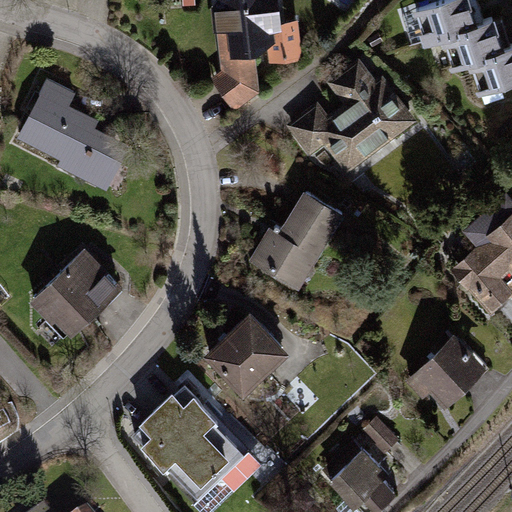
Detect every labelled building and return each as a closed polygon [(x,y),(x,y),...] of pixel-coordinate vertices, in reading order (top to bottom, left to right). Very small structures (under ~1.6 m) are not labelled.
[(249,45),(281,41),(274,0),(206,0),(206,1),(220,65),(207,75),(227,107),(259,84),(249,45)] [(476,9),(472,0),(410,0),(407,1),(421,39),(438,32),(449,61),(471,53),(480,78),(511,66),(511,27),(502,32),(492,3),(476,9)] [(334,150),(355,177),(426,123),(393,81),(384,87),(365,62),(339,82),(357,106),(339,120),(326,103),(295,126),(321,160),(334,150)] [(72,86),(43,72),(12,140),(104,182),(124,138),(92,124),(98,111),(67,97),(72,86)] [(263,215),(240,255),(296,288),(342,207),(299,183),(277,223),(263,215)] [(511,287),(511,196),(502,185),(457,224),(472,242),(446,265),(485,311),(511,287)] [(117,281),(81,242),(27,292),(63,331),(117,281)] [(198,348),(238,388),(286,341),(246,301),(198,348)] [(484,355),(448,322),(400,373),(436,406),(484,355)] [(184,382),(132,432),(193,494),(244,444),(184,382)] [(400,435),(371,409),(356,426),(385,452),(400,435)] [(361,511),(395,481),(356,439),(327,466),(347,488),(332,502),(342,511),(361,511)] [(92,511),(88,506),(78,511),(52,511),(43,502),(30,511),(92,511)]
